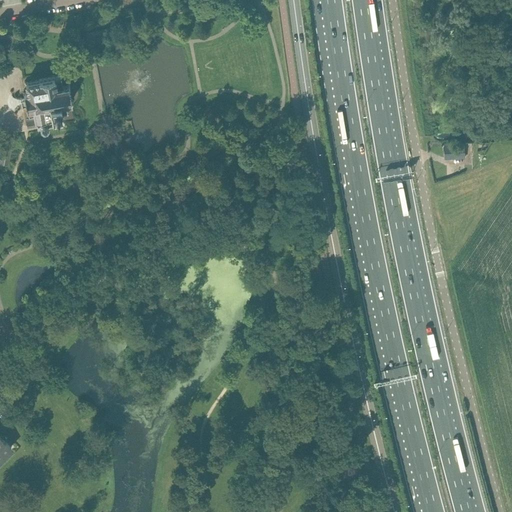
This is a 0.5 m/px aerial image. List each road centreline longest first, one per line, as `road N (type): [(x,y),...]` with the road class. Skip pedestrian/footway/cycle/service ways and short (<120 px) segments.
road 1 (unclassified): [(500,511),(437,262),(392,0)]
road 2 (motorway): [(330,0),(372,266),(434,511)]
road 3 (motorway): [(466,511),(405,259),(362,0)]
road 4 (tertiary): [(292,0),(333,252),(395,511)]
